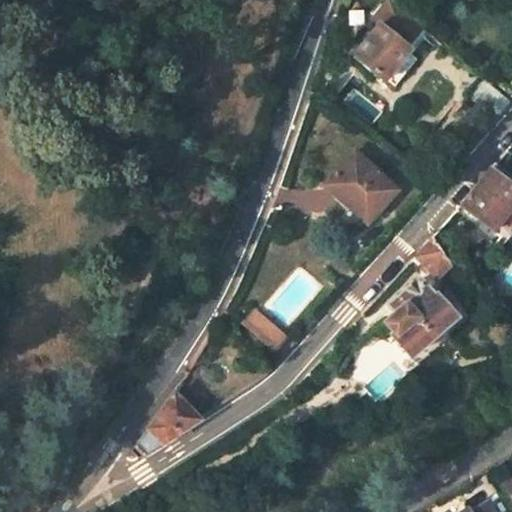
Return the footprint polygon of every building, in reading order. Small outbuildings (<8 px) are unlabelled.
[(386,0),(370,18),(377,24),(348,57),(376,83),(379,79),(389,88),(412,62),(406,57),(402,53),(405,50),(401,46),(419,26),(390,0),(386,0)] [(419,26),(401,46),(405,50),(402,53),(406,57),(427,33),(419,26)] [(466,97),(492,122),(507,106),(481,81),(466,97)] [(394,191),(351,153),(321,186),(365,224),(394,191)] [(511,190),(489,171),(458,205),(489,232),(500,219),(511,229),(511,190)] [(412,256),(433,279),(447,265),(430,236),(412,256)] [(404,356),(450,313),(434,296),(431,298),(414,279),(394,299),(400,306),(380,324),(388,334),(385,338),(404,356)] [(232,336),(255,356),(265,346),(242,325),(232,336)] [(171,392),(127,452),(137,459),(197,420),(171,392)] [(477,493),(470,481),(463,486),(470,497),(477,493)] [(511,482),(503,488),(511,503),(511,482)]
